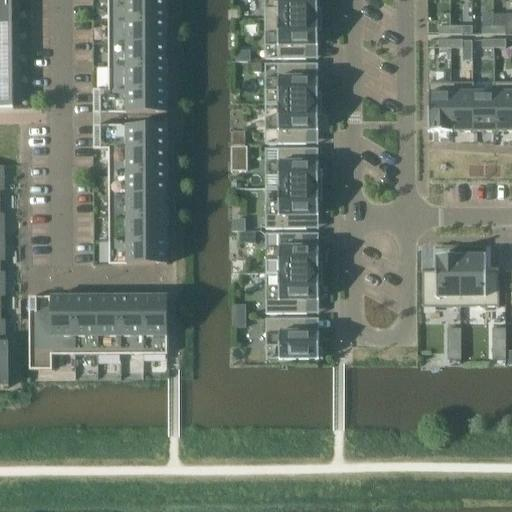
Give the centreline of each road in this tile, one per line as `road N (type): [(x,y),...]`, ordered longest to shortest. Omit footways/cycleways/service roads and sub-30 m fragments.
road 1 (residential): [(353,208),(353,338),(411,337),(409,214)]
road 2 (residential): [(59,0),(60,263)]
road 3 (residential): [(409,214),(408,0)]
road 4 (residential): [(351,0),(353,208)]
